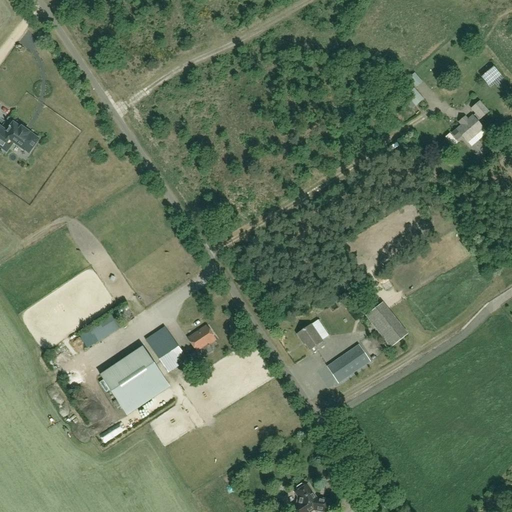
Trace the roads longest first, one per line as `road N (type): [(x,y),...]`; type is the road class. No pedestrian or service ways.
road 1 (unclassified): [(313,413),(39,0)]
road 2 (unknown): [(207,253),(430,112)]
road 3 (unclassified): [(313,413),(450,329),(511,279)]
